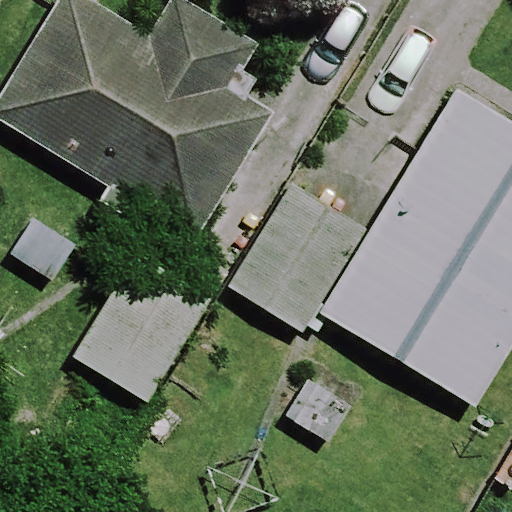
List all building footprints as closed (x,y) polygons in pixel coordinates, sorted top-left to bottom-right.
[(144,44),(72,0),(57,0),(0,94),(0,139),(193,257),(271,128),(229,102),(255,60),(167,6),(144,44)] [(511,336),(511,143),(447,103),(362,236),(294,192),(225,300),(297,345),(311,323),(460,417),(511,336)] [(24,202),(0,243),(0,266),(43,292),(77,232),(24,202)] [(198,308),(130,265),(65,368),(133,411),(198,308)] [(311,355),(266,426),(321,461),(366,390),(311,355)]
